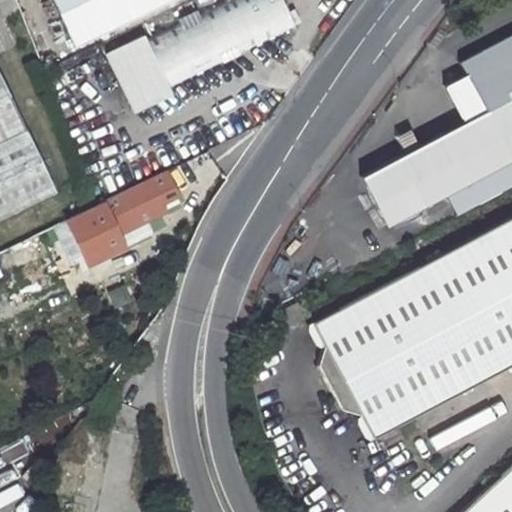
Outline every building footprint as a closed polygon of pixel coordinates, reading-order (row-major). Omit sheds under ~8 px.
[(51,0),(75,48),(172,0),(51,0)] [(143,36),(218,0),(194,0),(138,26),(143,36)] [(296,26),(282,0),(218,0),(143,36),(167,88),(296,26)] [(355,179),(381,227),(511,158),(511,33),(459,62),(485,109),(355,179)] [(127,107),(167,88),(143,36),(103,55),(127,107)] [(0,217),(57,191),(0,72),(0,217)] [(159,174),(96,205),(110,235),(161,211),(156,201),(169,194),(159,174)] [(96,205),(60,222),(79,262),(115,245),(110,235),(96,205)] [(420,262),(309,321),(322,346),(316,363),(340,408),(359,415),(371,437),(482,378),(511,361),(511,212),(487,226),(420,262)] [(124,284),(107,292),(116,309),(132,301),(124,284)] [(46,458),(38,495),(48,497),(44,511),(78,511),(80,505),(69,502),(76,464),(46,458)] [(511,511),(511,460),(506,466),(456,511),(511,511)]
